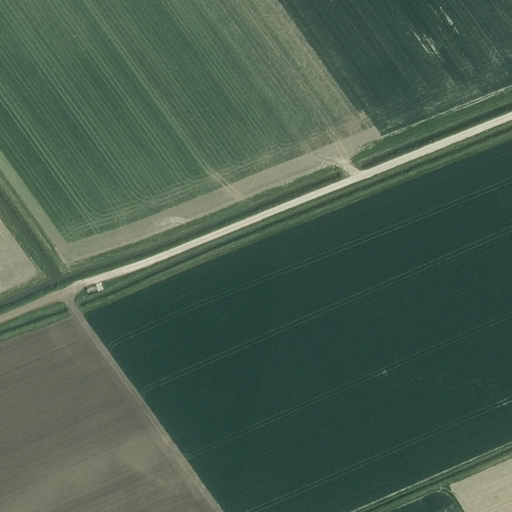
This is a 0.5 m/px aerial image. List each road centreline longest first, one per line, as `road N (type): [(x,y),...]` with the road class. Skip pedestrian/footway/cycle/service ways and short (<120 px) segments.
road 1 (track): [(0,317),(511,115)]
road 2 (track): [(64,291),(220,511)]
